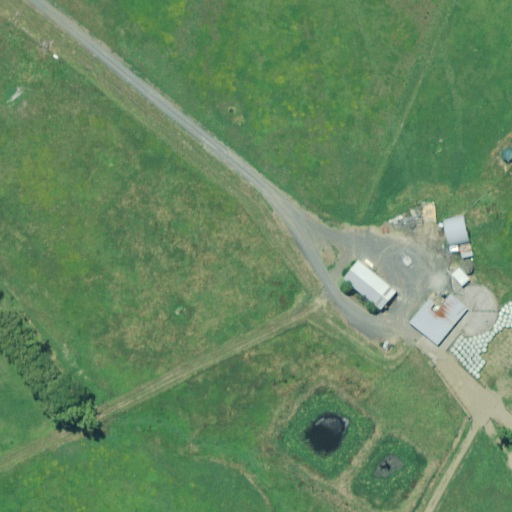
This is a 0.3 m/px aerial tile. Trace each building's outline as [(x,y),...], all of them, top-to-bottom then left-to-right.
[(471,239),(466,217),(445,221),(450,243),(471,239)] [(476,256),(474,245),(463,248),(465,259),(476,256)] [(400,291),(363,261),(347,280),(384,310),(400,291)] [(472,279),(463,269),(456,276),(465,286),(472,279)] [(437,315),(428,306),(414,323),(440,345),(470,309),(454,295),(437,315)]
